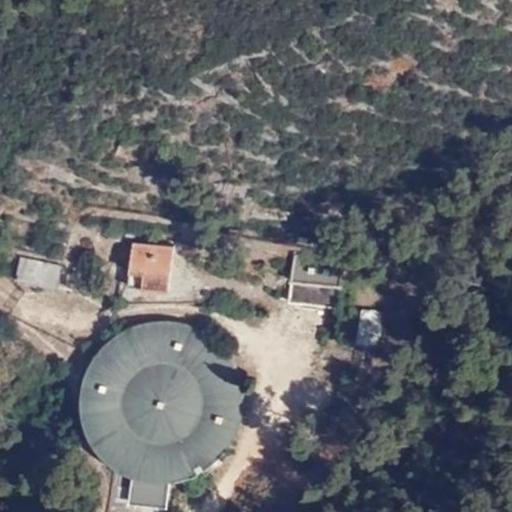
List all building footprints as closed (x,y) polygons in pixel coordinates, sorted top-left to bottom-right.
[(171,241),(124,239),(123,283),(171,284),(171,241)] [(341,251),(287,250),(286,280),(296,280),(297,303),(340,303),(341,251)] [(54,270),(14,272),(16,297),(56,294),(54,270)] [(385,307),(361,306),(360,351),(384,352),(385,307)] [(130,475),(124,499),(162,507),(168,482),(187,479),(212,466),(226,454),(236,441),(245,420),(246,403),(245,382),(239,365),(230,349),(218,337),(204,328),(190,321),(171,317),(147,318),(127,326),(111,337),(97,351),(87,370),(84,390),(83,407),(88,428),(95,444),(108,459),(130,475)]
